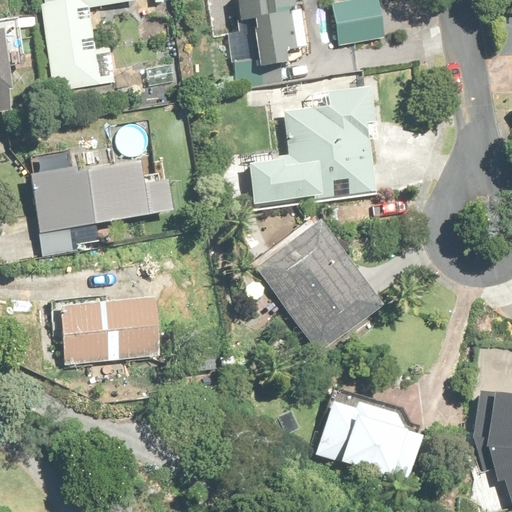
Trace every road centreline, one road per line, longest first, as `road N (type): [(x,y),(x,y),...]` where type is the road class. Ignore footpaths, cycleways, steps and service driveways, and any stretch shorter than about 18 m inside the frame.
road 1 (residential): [(485,158),(458,0)]
road 2 (residential): [(511,262),(487,273),(445,248),(437,221),(462,177)]
